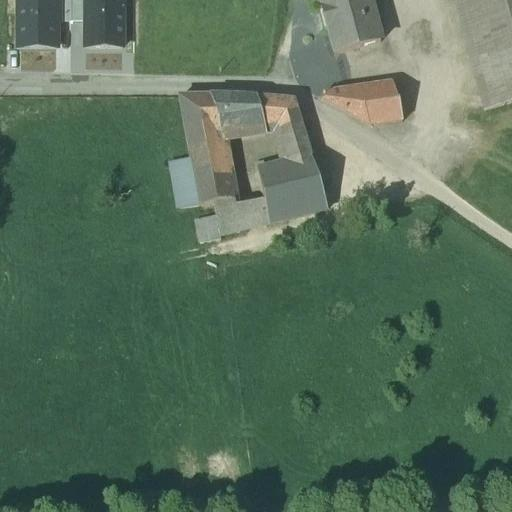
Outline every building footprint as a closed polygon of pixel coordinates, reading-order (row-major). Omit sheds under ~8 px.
[(18,0),(19,49),(56,49),(56,24),(58,24),(57,0),(18,0)] [(57,0),(58,24),(70,24),(70,0),(57,0)] [(70,0),(70,24),(86,24),(85,0),(70,0)] [(85,0),(86,24),(86,49),(122,49),(121,0),(85,0)] [(367,0),(318,0),(334,56),(380,43),(367,0)] [(511,0),(454,0),(485,111),(511,103),(511,0)] [(328,66),(324,52),(293,61),(298,82),(310,94),(326,90),(334,88),(328,66)] [(393,92),(321,101),(369,131),(400,128),(393,92)] [(210,98),(209,98),(178,99),(189,162),(195,193),(176,197),(178,212),(212,206),(230,203),(232,203),(220,137),(210,98)] [(242,100),(210,98),(220,137),(263,129),(255,101),(242,100)] [(292,105),(255,101),(263,129),(278,127),(287,166),(310,161),(292,105)] [(287,166),(256,173),(263,205),(267,226),(326,212),(310,161),(287,166)] [(172,164),(176,197),(195,193),(189,162),(172,164)] [(263,205),(231,210),(230,203),(212,206),(215,220),(218,236),(267,226),(263,205)] [(215,220),(194,223),(199,247),(220,243),(218,236),(215,220)]
